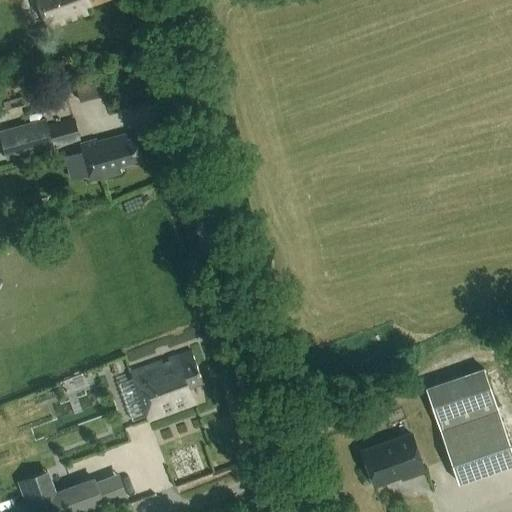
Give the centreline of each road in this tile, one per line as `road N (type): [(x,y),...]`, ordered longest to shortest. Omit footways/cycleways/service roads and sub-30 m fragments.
road 1 (tertiary): [(309,511),(158,0)]
road 2 (track): [(181,511),(293,468)]
